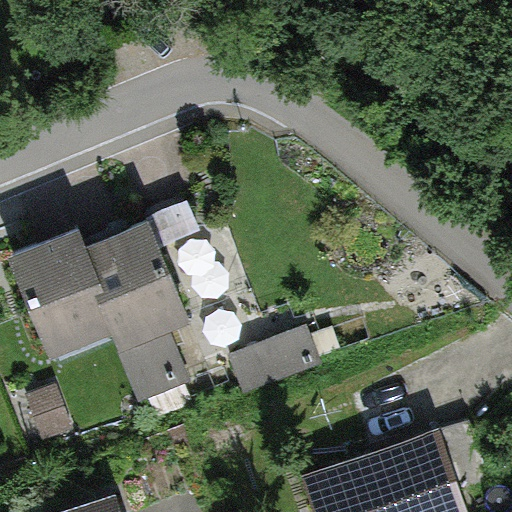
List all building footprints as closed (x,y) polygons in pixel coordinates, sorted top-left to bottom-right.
[(87,242),(83,244),(113,316),(141,389),(179,374),(161,331),(190,320),(150,218),(87,242)] [(113,316),(83,244),(87,242),(80,224),(13,252),(50,342),(113,316)] [(316,361),(305,332),(239,357),(250,386),(316,361)] [(59,438),(44,400),(20,409),(35,447),(59,438)] [(462,511),(435,430),(304,474),(316,511),(462,511)] [(124,511),(116,494),(72,511),(124,511)]
